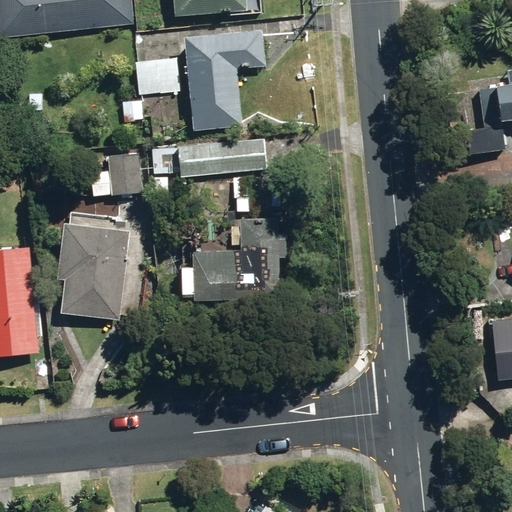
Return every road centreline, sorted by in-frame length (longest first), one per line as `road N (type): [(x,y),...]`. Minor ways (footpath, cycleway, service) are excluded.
road 1 (tertiary): [(380,3),(410,414)]
road 2 (residential): [(0,449),(410,414)]
